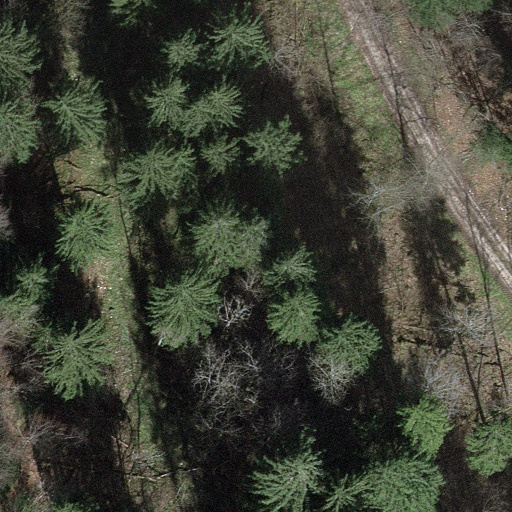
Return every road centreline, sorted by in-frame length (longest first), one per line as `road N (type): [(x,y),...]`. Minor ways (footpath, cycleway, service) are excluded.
road 1 (track): [(91,0),(115,317),(186,511)]
road 2 (track): [(511,244),(425,153),(367,0)]
